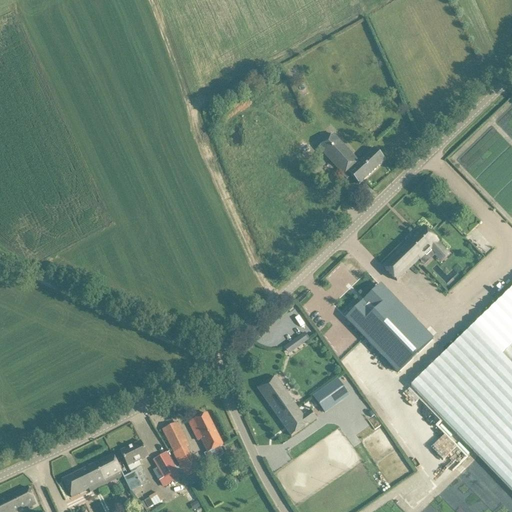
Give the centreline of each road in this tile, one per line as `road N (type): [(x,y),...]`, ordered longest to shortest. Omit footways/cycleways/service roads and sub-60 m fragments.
road 1 (unclassified): [(211,362),(511,75)]
road 2 (unclassified): [(0,476),(211,362)]
road 3 (unclassified): [(211,362),(0,262)]
road 4 (unclassified): [(287,511),(211,362)]
